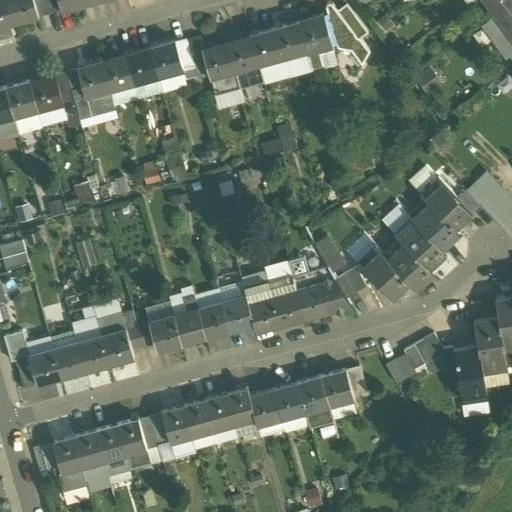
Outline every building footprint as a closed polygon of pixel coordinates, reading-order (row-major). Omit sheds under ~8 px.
[(8,0),(0,0),(0,25),(14,21),(8,0)] [(8,0),(14,21),(38,14),(34,0),(8,0)] [(50,11),(46,0),(34,0),(38,14),(50,11)] [(58,0),(46,0),(50,11),(61,7),(58,0)] [(83,4),(82,0),(58,0),(61,7),(62,10),(83,4)] [(511,1),(511,0),(482,0),(494,16),(511,1)] [(511,1),(494,16),(509,37),(511,34),(511,1)] [(326,4),(325,6),(335,44),(337,48),(350,49),(361,63),(369,49),(360,37),(357,36),(337,9),(333,3),(331,2),(330,2),(328,2),(327,3),(326,4)] [(367,32),(345,3),(337,9),(357,36),(360,37),(367,32)] [(335,44),(327,12),(323,14),(331,45),(335,44)] [(323,14),(298,20),(298,21),(307,51),(318,48),(319,49),(331,45),(323,14)] [(511,40),(509,37),(494,16),(481,26),(505,59),(508,57),(508,56),(511,52),(511,40)] [(298,21),(274,28),(282,58),(307,51),(298,21)] [(274,28),(251,35),(259,64),(282,58),(274,28)] [(251,35),(226,41),(235,71),(259,64),(251,35)] [(199,36),(187,39),(193,61),(197,77),(209,74),(202,48),(203,48),(199,36)] [(174,39),(149,46),(158,76),(182,69),(175,43),(174,39)] [(187,39),(175,43),(181,65),(193,61),(187,39)] [(203,48),(202,48),(209,74),(210,78),(235,71),(226,41),(203,48)] [(149,46),(126,53),(134,82),(158,76),(149,46)] [(318,48),(307,51),(311,67),(323,63),(319,49),(318,48)] [(126,53),(102,59),(110,89),(134,82),(126,53)] [(282,58),(259,64),(264,82),(287,75),(282,58)] [(102,59),(76,66),(85,96),(110,89),(102,59)] [(259,64),(235,71),(240,88),(264,82),(259,64)] [(77,68),(66,70),(66,71),(74,99),(85,96),(77,68)] [(74,99),(66,71),(66,70),(54,74),(61,102),(65,117),(68,126),(81,123),(79,115),(74,99)] [(235,71),(210,78),(215,95),(240,88),(235,71)] [(53,73),(30,79),(38,109),(61,102),(54,74),(53,73)] [(30,79),(5,86),(13,116),(38,109),(30,79)] [(5,86),(0,87),(0,119),(13,116),(5,86)] [(110,89),(85,96),(74,99),(79,115),(114,105),(110,89)] [(61,102),(38,109),(42,124),(65,117),(61,102)] [(13,116),(17,131),(42,124),(38,109),(13,116)] [(13,116),(0,119),(0,135),(0,137),(17,132),(17,131),(13,116)] [(408,175),(417,189),(436,178),(428,164),(408,175)] [(486,173),(466,191),(475,201),(495,182),(486,173)] [(457,199),(437,178),(420,193),(424,198),(454,231),(471,215),(457,199)] [(495,182),(475,201),(481,207),(484,210),(504,192),(495,182)] [(466,191),(457,199),(471,215),(481,207),(475,201),(466,191)] [(511,200),(504,192),(484,210),(493,220),(511,202),(511,200)] [(454,231),(424,198),(407,213),(411,218),(441,250),(458,235),(454,231)] [(511,202),(493,220),(502,230),(511,220),(511,202)] [(441,250),(411,218),(394,233),(399,238),(428,271),(445,255),(441,250)] [(511,220),(502,230),(510,239),(511,237),(511,220)] [(92,237),(78,239),(81,263),(95,262),(92,237)] [(428,271),(399,238),(382,253),(409,283),(416,291),(433,276),(428,271)] [(23,239),(0,244),(0,246),(6,268),(29,262),(23,239)] [(382,253),(375,246),(358,262),(392,299),(409,283),(382,253)] [(304,256),(288,260),(292,273),(292,276),(309,271),(304,256)] [(328,266),(317,269),(320,282),(335,278),(328,266)] [(367,286),(356,267),(347,273),(357,291),(367,286)] [(309,271),(292,276),(296,288),(320,282),(317,269),(309,271)] [(292,273),(268,280),(272,295),(296,288),(292,276),(292,273)] [(357,291),(347,273),(337,278),(348,297),(357,291)] [(335,278),(320,282),(328,311),(327,312),(333,311),(332,310),(334,310),(335,310),(340,312),(344,307),(345,307),(351,305),(335,278)] [(244,286),(243,286),(245,294),(248,302),(272,295),(268,280),(244,286)] [(242,282),(217,289),(221,301),(245,294),(243,286),(244,286),(242,282)] [(320,282),(296,288),(304,318),(327,312),(328,311),(320,282)] [(296,288),(272,295),(280,324),(304,318),(296,288)] [(217,289),(193,295),(197,307),(221,301),(217,289)] [(245,294),(221,301),(229,330),(254,323),(248,302),(245,294)] [(511,294),(495,297),(498,315),(504,353),(511,351),(511,294)] [(193,295),(170,301),(173,314),(197,307),(193,295)] [(272,295),(248,302),(254,323),(256,331),(280,324),(272,295)] [(221,301),(197,307),(205,336),(229,330),(221,301)] [(173,314),(181,343),(205,336),(197,307),(173,314)] [(121,310),(96,317),(101,334),(125,327),(122,314),(121,310)] [(133,311),(122,314),(125,327),(137,324),(133,311)] [(173,314),(148,321),(154,342),(156,349),(181,343),(173,314)] [(498,315),(474,319),(477,344),(482,375),(507,371),(504,353),(498,315)] [(96,317),(72,324),(77,340),(101,334),(96,317)] [(148,321),(137,324),(142,345),(154,342),(148,321)] [(137,324),(125,327),(131,348),(142,345),(137,324)] [(125,327),(101,334),(109,362),(133,356),(131,348),(125,327)] [(22,330),(4,335),(11,360),(15,359),(28,356),(27,354),(28,353),(22,330)] [(445,352),(434,333),(424,339),(435,358),(445,352)] [(77,340),(76,340),(84,369),(109,362),(101,334),(77,340)] [(435,358),(424,339),(414,344),(425,363),(435,358)] [(76,340),(53,347),(61,375),(84,369),(76,340)] [(414,344),(405,350),(405,351),(415,369),(425,363),(414,344)] [(477,344),(454,347),(462,403),(486,399),(482,375),(477,344)] [(28,353),(27,354),(28,356),(35,382),(61,375),(53,347),(28,353)] [(405,351),(394,357),(406,378),(417,371),(415,369),(405,351)] [(28,356),(15,359),(22,386),(35,382),(28,356)] [(394,357),(386,362),(397,382),(406,378),(394,357)] [(360,367),(346,370),(353,395),(367,392),(360,367)] [(346,368),(321,375),(329,404),(354,398),(353,395),(346,370),(346,368)] [(321,375),(297,381),(305,411),(329,404),(321,375)] [(297,381),(273,388),(281,418),(305,411),(297,381)] [(247,387),(226,393),(234,423),(255,417),(249,395),(247,387)] [(281,418),(273,388),(249,395),(255,417),(257,424),(281,418)] [(226,393),(204,399),(213,429),(234,423),(226,393)] [(204,399),(183,405),(192,435),(213,429),(204,399)] [(329,404),(305,411),(310,427),(334,420),(329,404)] [(183,405),(161,411),(169,440),(170,441),(192,435),(183,405)] [(162,413),(150,416),(158,443),(169,440),(162,413)] [(150,416),(139,420),(146,446),(158,443),(150,416)] [(138,417),(116,423),(125,453),(146,447),(146,446),(139,420),(138,417)] [(255,417),(234,423),(238,436),(259,430),(257,424),(255,417)] [(116,423),(95,429),(104,459),(124,453),(125,453),(116,423)] [(234,423),(213,429),(216,442),(238,436),(234,423)] [(95,429),(75,435),(83,465),(103,459),(104,459),(95,429)] [(213,429),(192,435),(195,448),(216,442),(213,429)] [(83,465),(75,435),(52,441),(60,470),(60,471),(82,465),(83,465)] [(192,435),(170,441),(173,454),(195,448),(192,435)] [(60,470),(52,441),(39,445),(48,474),(49,474),(58,471),(60,470)] [(125,453),(124,453),(127,465),(150,459),(146,447),(125,453)] [(104,459),(103,459),(106,471),(127,465),(124,453),(104,459)] [(82,465),(60,471),(60,470),(58,471),(61,480),(63,480),(64,487),(71,485),(70,482),(85,478),(82,465)]
